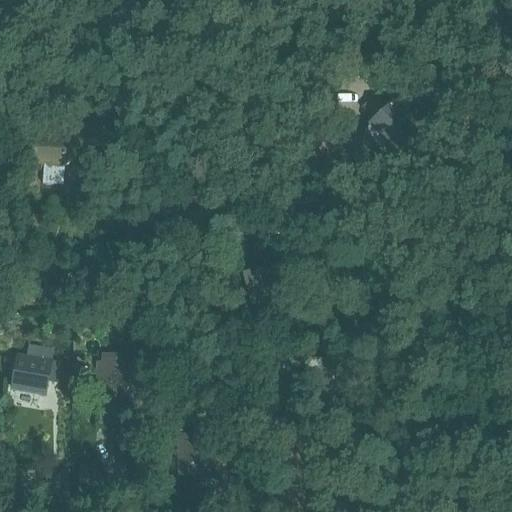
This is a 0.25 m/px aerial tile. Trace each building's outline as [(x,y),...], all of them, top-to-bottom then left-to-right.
[(361,108),(373,121),(368,126),(396,158),(421,136),(393,104),(391,105),(378,92),(361,108)] [(32,138),(28,172),(43,173),(42,186),(63,188),(64,169),(66,170),(69,141),(32,138)] [(116,214),(109,212),(103,235),(110,236),(116,214)] [(19,291),(41,302),(52,283),(40,277),(62,225),(41,219),(31,214),(13,254),(34,264),(19,291)] [(254,246),(280,242),(278,225),(252,228),(254,246)] [(294,305),(283,264),(243,274),(251,308),(266,304),(268,311),(294,305)] [(114,283),(122,287),(126,279),(140,286),(146,274),(128,265),(124,274),(119,272),(114,283)] [(55,348),(30,342),(28,353),(52,359),(55,348)] [(11,387),(46,394),(48,382),(58,384),(63,364),(17,354),(11,387)] [(98,400),(126,401),(129,358),(101,355),(101,364),(96,364),(94,386),(99,387),(98,400)] [(332,357),(305,358),(305,387),(333,386),(332,357)] [(209,453),(209,435),(176,436),(178,479),(209,478),(210,476),(225,475),(225,453),(209,453)] [(80,487),(102,486),(101,464),(79,465),(80,487)] [(71,500),(71,470),(45,470),(45,499),(71,500)]
